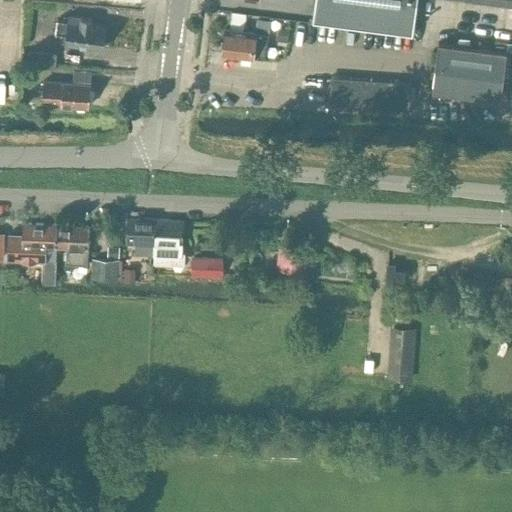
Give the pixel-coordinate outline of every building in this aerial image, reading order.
[(43,45),(82,50),(83,44),(103,47),(106,22),(93,20),(95,4),(49,0),(43,45)] [(417,0),(315,0),(313,20),(413,32),(417,0)] [(257,20),(256,32),(270,33),(271,21),(257,20)] [(225,28),(221,54),(253,58),(253,56),(265,58),(267,35),(256,33),(225,28)] [(438,42),(432,91),(500,100),(506,51),(438,42)] [(331,77),(329,109),(409,115),(411,83),(331,77)] [(44,81),(42,103),(89,107),(90,85),(44,81)] [(34,113),(36,111),(37,110),(37,106),(34,102),(31,102),(27,105),(27,109),(29,113),(34,113)] [(135,255),(154,256),(156,218),(136,217),(136,218),(127,218),(127,236),(136,236),(135,255)] [(181,251),(182,221),(182,220),(156,218),(154,256),(154,261),(184,262),(185,251),(181,251)] [(9,238),(8,258),(45,260),(46,245),(56,245),(57,224),(24,223),(23,234),(23,238),(9,238)] [(87,263),(87,247),(88,247),(89,226),(57,224),(56,245),(66,246),(66,262),(87,263)] [(305,273),(307,251),(279,248),(276,270),(305,273)] [(119,257),(92,256),(92,278),(119,278),(119,257)] [(193,257),(192,273),(212,274),(213,258),(193,257)] [(387,264),(387,279),(404,280),(404,270),(394,269),(394,264),(387,264)] [(511,292),(511,277),(505,277),(472,276),(471,291),(504,293),(511,292)] [(389,326),(387,378),(412,379),(414,328),(389,326)]
